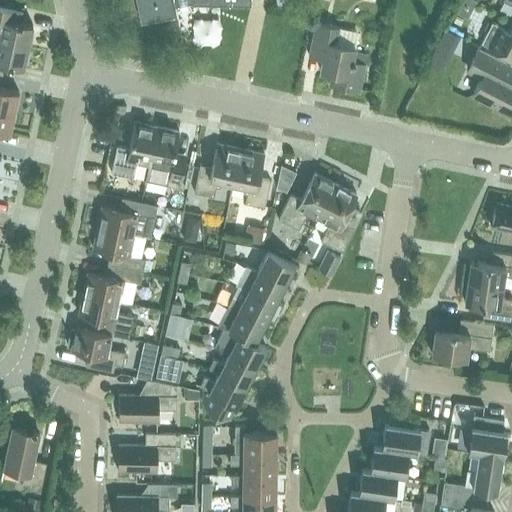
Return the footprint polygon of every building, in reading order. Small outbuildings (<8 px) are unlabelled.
[(136,0),(141,21),(176,14),(175,6),(191,2),(191,4),(251,5),(250,0),(136,0)] [(477,0),(476,0),(460,0),(455,11),(467,17),(477,0)] [(0,39),(28,46),(33,24),(14,20),(16,9),(0,5),(0,39)] [(316,22),(309,55),(322,58),(320,70),(332,73),(329,84),(359,91),(365,64),(364,63),(366,54),(354,52),(355,47),(358,35),(355,31),(338,27),(316,22)] [(511,44),(511,23),(509,30),(492,22),(481,42),(506,55),(511,44)] [(460,36),(446,28),(436,47),(451,54),(460,36)] [(0,74),(2,75),(4,64),(23,68),(28,46),(0,39),(0,74)] [(509,116),(511,109),(511,81),(500,75),(506,64),(477,49),(471,61),(476,64),(472,72),(481,77),(473,94),(495,105),(493,108),(509,116)] [(0,109),(14,112),(18,91),(0,86),(0,83),(2,75),(0,74),(0,109)] [(0,131),(9,134),(14,112),(0,109),(0,131)] [(137,161),(149,164),(157,126),(135,121),(129,148),(117,145),(111,172),(134,177),(137,161)] [(149,164),(145,180),(157,182),(179,187),(185,160),(173,157),(179,130),(157,126),(149,164)] [(221,181),(233,184),(240,148),(217,143),(212,166),(200,164),(194,192),(214,196),(216,187),(220,188),(221,181)] [(240,148),(233,184),(244,186),(243,193),(247,193),(245,203),(264,207),(271,179),(259,176),(264,153),(240,148)] [(281,164),(277,186),(286,191),(295,171),(281,164)] [(307,212),(318,217),(335,183),(314,172),(301,199),(290,193),(278,218),(299,229),(307,212)] [(335,183),(318,217),(329,223),(320,240),(343,251),(355,226),(343,220),(356,193),(335,183)] [(102,205),(97,226),(134,234),(145,236),(150,237),(152,226),(154,216),(157,204),(122,197),(119,208),(102,205)] [(511,231),(511,205),(496,202),(491,227),(511,231)] [(110,251),(108,263),(143,271),(145,259),(141,258),(145,236),(134,234),(97,226),(93,248),(110,251)] [(249,226),(246,240),(260,243),(263,229),(249,226)] [(186,227),(183,239),(195,242),(198,230),(186,227)] [(236,243),(226,241),(224,251),(233,253),(236,243)] [(318,266),(331,273),(340,256),(327,249),(318,266)] [(268,250),(258,269),(257,270),(285,284),(295,264),(268,250)] [(302,251),(297,260),(306,265),(311,255),(302,251)] [(470,260),(467,281),(502,286),(504,274),(511,275),(511,253),(492,251),(490,263),(470,260)] [(181,260),(179,270),(189,273),(191,262),(181,260)] [(83,292),(120,300),(131,303),(136,282),(140,283),(143,271),(108,263),(105,275),(88,271),(83,292)] [(248,289),(275,303),(285,284),(257,270),(258,269),(246,263),(236,283),(248,289)] [(189,273),(179,270),(177,280),(186,283),(187,280),(189,273)] [(189,273),(187,280),(197,282),(198,275),(189,273)] [(502,286),(467,281),(464,302),(484,305),(483,316),(510,320),(511,307),(511,298),(501,297),(502,286)] [(237,309),(265,322),(275,303),(248,289),(242,300),(233,295),(228,304),(237,309)] [(96,318),(93,329),(111,333),(111,334),(129,337),(133,315),(117,312),(120,300),(83,292),(78,314),(96,318)] [(172,302),(170,312),(179,314),(182,304),(172,302)] [(217,325),(223,327),(227,328),(238,334),(239,333),(255,342),(255,341),(265,322),(237,309),(228,304),(217,325)] [(179,314),(170,312),(168,322),(177,324),(179,314)] [(493,323),(460,319),(458,332),(435,328),(431,353),(466,358),(468,347),(489,350),(493,323)] [(71,328),(67,345),(71,345),(71,349),(88,353),(86,365),(113,371),(115,363),(122,365),(125,351),(117,350),(108,348),(111,334),(111,333),(93,329),(76,326),(75,329),(71,328)] [(229,352),(256,366),(266,347),(255,341),(255,342),(239,333),(238,334),(227,328),(223,327),(214,345),(229,352)] [(163,343),(161,354),(170,356),(172,346),(163,343)] [(246,386),(256,366),(229,352),(223,363),(214,358),(209,367),(218,372),(219,372),(246,386)] [(161,354),(158,364),(156,375),(165,378),(170,356),(161,354)] [(141,358),(137,376),(147,378),(150,379),(153,366),(154,361),(141,358)] [(219,372),(218,372),(214,380),(205,375),(200,385),(209,390),(209,391),(209,392),(203,403),(214,416),(230,416),(236,405),(246,386),(219,372)] [(150,379),(147,378),(146,394),(119,394),(119,420),(158,421),(158,409),(177,409),(177,385),(150,379)] [(199,389),(184,389),(184,401),(199,401),(199,389)] [(478,452),(503,456),(506,431),(502,431),(504,419),(473,414),(468,451),(478,453),(478,452)] [(408,452),(416,453),(426,454),(429,429),(405,426),(406,418),(390,415),(389,423),(385,423),(381,446),(381,447),(408,451),(408,452)] [(203,424),(203,440),(202,452),(211,453),(212,424),(203,424)] [(276,453),(277,432),(245,431),(245,424),(235,424),(235,453),(243,453),(276,453)] [(40,491),(47,462),(34,459),(39,433),(12,427),(3,468),(24,472),(22,483),(28,484),(27,488),(40,491)] [(145,444),(118,443),(118,470),(157,471),(157,459),(175,459),(176,445),(180,445),(180,433),(145,432),(145,444)] [(397,474),(405,476),(408,452),(408,451),(381,447),(381,446),(374,445),(370,469),(370,470),(397,474)] [(211,465),(211,453),(202,452),(202,465),(211,465)] [(444,481),(442,493),(472,497),(473,487),(497,491),(503,456),(478,452),(478,453),(475,471),(470,470),(467,473),(465,484),(444,481)] [(276,474),(276,453),(243,453),(235,453),(230,453),(230,463),(243,464),(243,474),(276,474)] [(433,468),(445,470),(447,458),(435,456),(433,468)] [(385,496),(385,497),(393,498),(397,474),(370,470),(370,469),(362,468),(359,492),(385,496)] [(243,484),(243,495),(275,495),(276,474),(243,474),(230,474),(230,484),(243,484)] [(147,494),(117,494),(116,511),(156,511),(157,509),(169,509),(169,496),(177,496),(177,483),(147,482),(147,494)] [(202,482),(201,494),(210,494),(210,482),(202,482)] [(351,490),(347,511),(383,511),(385,497),(385,496),(359,492),(351,490)] [(424,491),(422,502),(434,504),(436,492),(424,491)] [(470,508),(472,497),(442,493),(440,505),(460,508),(459,511),(494,511),(470,508)] [(210,507),(210,494),(201,494),(201,507),(210,507)] [(275,511),(275,495),(243,495),(230,495),(230,505),(242,505),(242,511),(275,511)] [(432,511),(434,504),(422,502),(420,511),(432,511)]
